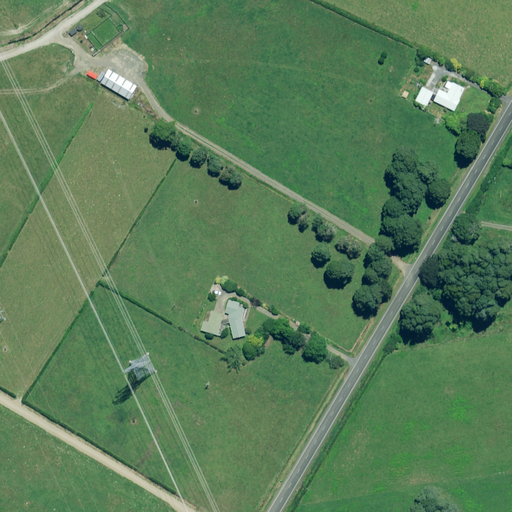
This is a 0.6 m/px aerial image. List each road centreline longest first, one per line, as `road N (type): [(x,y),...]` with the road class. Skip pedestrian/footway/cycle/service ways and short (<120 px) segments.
road 1 (unclassified): [(511,106),(270,511)]
road 2 (track): [(0,403),(179,511)]
road 3 (track): [(110,0),(0,64)]
